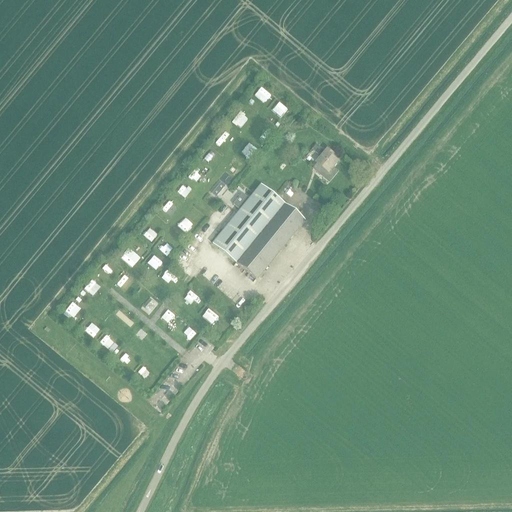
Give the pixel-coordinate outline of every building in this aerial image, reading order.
[(286,104),(278,114),(282,117),(290,107),(286,104)] [(225,146),(232,136),(222,128),(215,138),(225,146)] [(338,162),(332,157),(334,155),(328,150),(325,153),(317,145),(312,150),(319,155),(320,154),(322,156),(316,163),(320,167),(316,172),(320,176),(321,175),(329,182),(337,173),(333,169),(338,162)] [(205,150),(200,156),(208,162),(213,156),(205,150)] [(227,164),(223,170),(227,174),(232,168),(227,164)] [(215,197),(225,186),(220,183),(211,194),(215,197)] [(255,280),(304,220),(260,185),(249,199),(241,193),(232,204),(240,210),(212,244),(235,263),(235,264),(255,280)] [(188,227),(195,218),(187,211),(180,219),(188,227)] [(145,231),(155,235),(158,225),(148,221),(145,231)] [(130,243),(122,252),(134,261),(142,252),(130,243)] [(150,264),(158,270),(166,260),(158,254),(150,264)] [(283,262),(290,267),(294,262),(286,257),(283,262)] [(123,270),(119,279),(124,282),(129,273),(123,270)] [(146,302),(151,306),(160,296),(155,292),(146,302)] [(72,309),(79,299),(74,296),(67,306),(72,309)]
